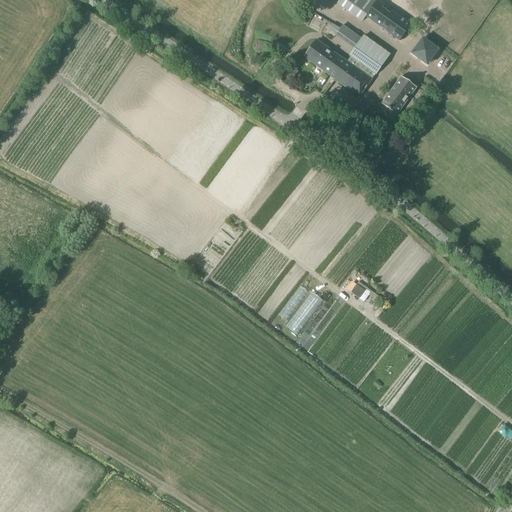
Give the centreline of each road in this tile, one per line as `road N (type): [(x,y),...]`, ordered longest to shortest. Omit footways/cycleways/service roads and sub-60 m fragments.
road 1 (unclassified): [(511,300),(377,182),(103,0)]
road 2 (track): [(511,423),(342,295)]
